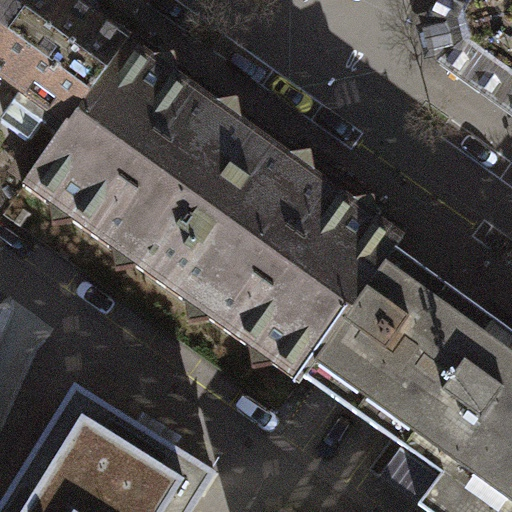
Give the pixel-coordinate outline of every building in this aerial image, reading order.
[(0,0),(0,45),(31,0),(0,0)] [(67,0),(31,0),(0,45),(0,73),(69,121),(127,40),(67,0)] [(511,0),(445,0),(423,51),(511,110),(511,0)] [(151,59),(127,40),(69,121),(23,186),(48,202),(50,226),(75,223),(110,249),(115,271),(138,268),(186,299),(188,322),(212,320),(249,343),(251,368),(273,364),(298,381),(305,372),(391,251),(402,236),(375,219),(373,199),(351,201),(313,175),(312,152),(286,156),(239,123),(238,100),(214,102),(178,78),(175,54),(151,59)] [(511,511),(511,334),(391,251),(305,372),(389,437),(370,467),(431,511),(511,511)] [(185,511),(210,474),(76,388),(0,505),(0,511),(185,511)]
